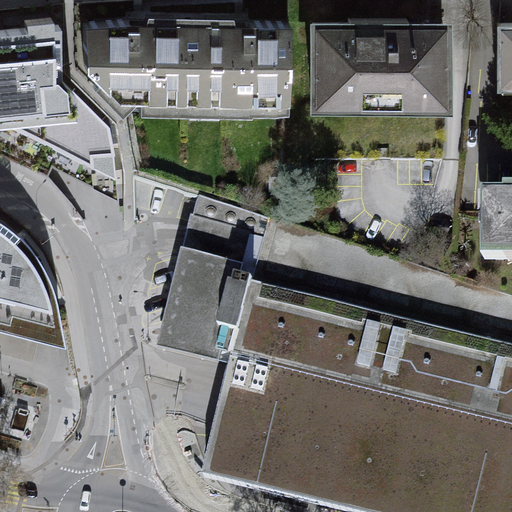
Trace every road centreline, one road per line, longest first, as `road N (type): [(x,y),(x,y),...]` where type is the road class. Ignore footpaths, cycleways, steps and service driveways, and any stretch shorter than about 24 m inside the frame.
road 1 (residential): [(0,362),(52,376),(61,390),(53,461),(79,499)]
road 2 (residential): [(65,226),(88,277),(110,383)]
road 3 (residential): [(110,383),(79,499)]
